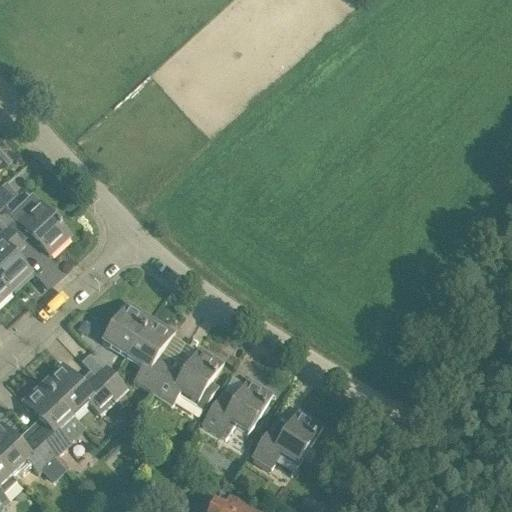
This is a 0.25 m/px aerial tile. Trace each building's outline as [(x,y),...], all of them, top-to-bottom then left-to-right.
[(0,175),(10,166),(0,155),(0,175)] [(0,204),(0,223),(7,230),(10,233),(19,225),(14,219),(0,204)] [(19,214),(14,219),(19,225),(50,258),(70,238),(61,228),(62,228),(59,225),(58,225),(39,205),(24,220),(19,214)] [(0,241),(1,242),(0,242),(0,280),(12,293),(32,274),(16,257),(24,249),(10,233),(7,230),(0,236),(0,241)] [(0,304),(12,293),(0,280),(0,304)] [(127,305),(102,345),(126,360),(151,320),(127,305)] [(151,320),(126,360),(143,371),(134,385),(154,398),(171,370),(158,362),(175,335),(151,320)] [(171,370),(154,398),(173,410),(180,399),(203,414),(219,390),(212,385),(224,366),(200,351),(182,378),(171,370)] [(63,366),(42,385),(76,421),(90,407),(102,419),(118,403),(96,380),(85,390),(63,366)] [(106,370),(96,380),(118,403),(129,393),(106,370)] [(219,401),(202,429),(226,444),(235,429),(248,437),(273,397),(249,382),(231,409),(219,401)] [(42,385),(21,405),(44,429),(33,439),(56,463),(73,447),(72,446),(86,432),(76,421),(42,385)] [(269,433),(252,460),(272,473),(281,459),(298,469),(323,429),(298,414),(281,441),(269,433)] [(56,463),(33,439),(23,449),(0,425),(0,465),(13,480),(27,466),(39,479),(44,474),(55,485),(66,474),(56,463)] [(0,465),(0,511),(3,511),(25,492),(13,480),(0,465)] [(198,482),(192,495),(210,502),(216,489),(198,482)] [(245,511),(247,509),(230,501),(227,510),(214,505),(211,511),(245,511)]
